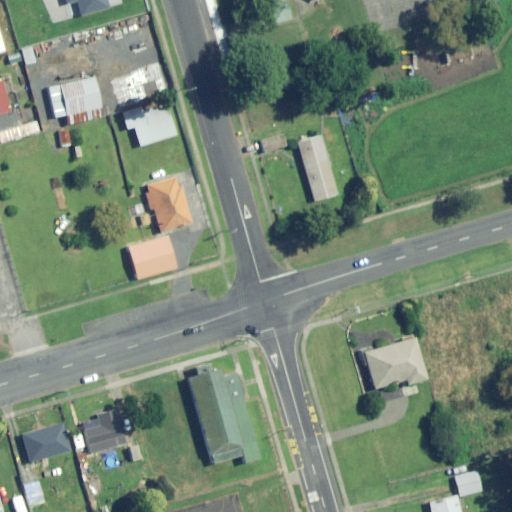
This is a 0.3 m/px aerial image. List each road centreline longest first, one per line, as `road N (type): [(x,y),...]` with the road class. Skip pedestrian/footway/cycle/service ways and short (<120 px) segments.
road 1 (residential): [(180,0),(267,302)]
road 2 (tertiary): [(0,384),(267,302)]
road 3 (unclassified): [(267,302),(511,225)]
road 4 (tertiary): [(267,302),(327,511)]
